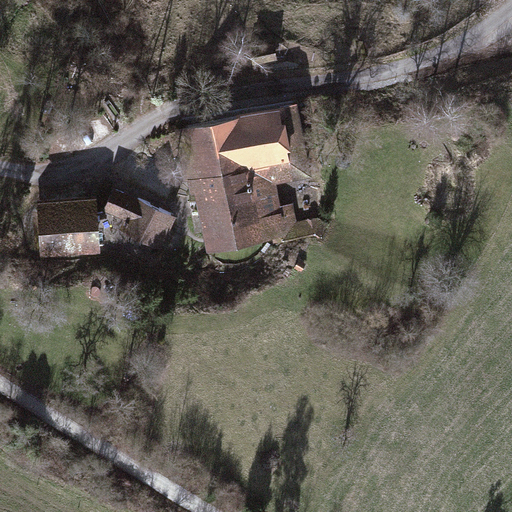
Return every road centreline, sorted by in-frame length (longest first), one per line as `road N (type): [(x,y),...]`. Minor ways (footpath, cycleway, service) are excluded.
road 1 (residential): [(511,11),(429,64),(213,99),(156,119),(101,159),(67,171),(0,167)]
road 2 (track): [(0,381),(204,511)]
